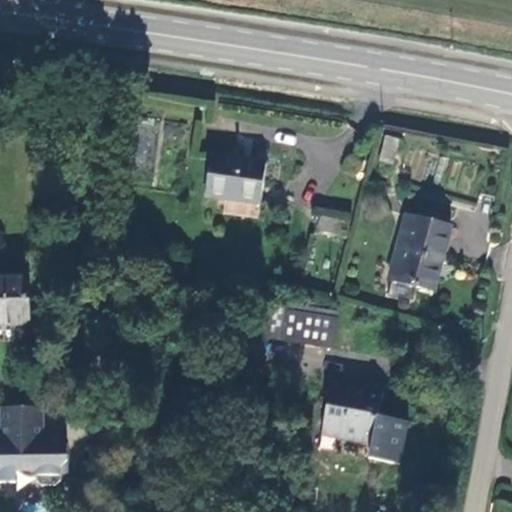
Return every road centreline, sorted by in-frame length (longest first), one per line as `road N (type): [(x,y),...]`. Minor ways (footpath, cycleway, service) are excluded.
road 1 (primary): [(0,6),(511,88)]
road 2 (unclassified): [(511,305),(472,511)]
